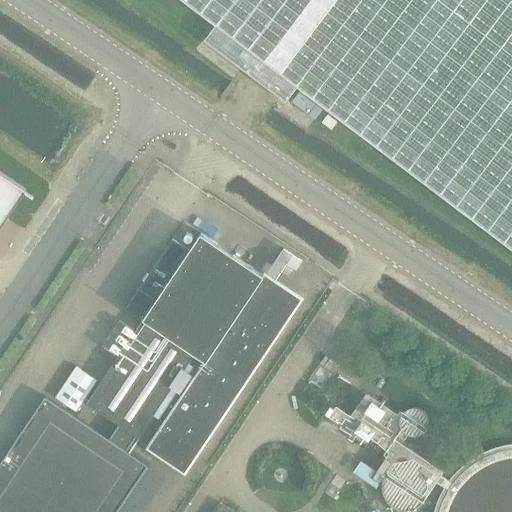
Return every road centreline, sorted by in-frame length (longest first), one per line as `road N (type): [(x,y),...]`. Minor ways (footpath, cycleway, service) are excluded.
road 1 (unclassified): [(511,329),(158,94)]
road 2 (unclassified): [(158,94),(0,331)]
road 3 (unclassified): [(158,94),(15,0)]
